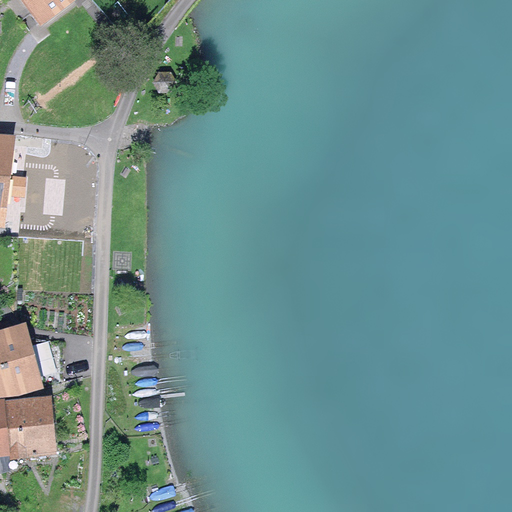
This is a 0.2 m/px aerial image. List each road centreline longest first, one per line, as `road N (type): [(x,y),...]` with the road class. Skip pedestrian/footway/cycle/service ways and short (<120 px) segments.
road 1 (residential): [(90,511),(107,136)]
road 2 (residential): [(107,136),(187,0)]
